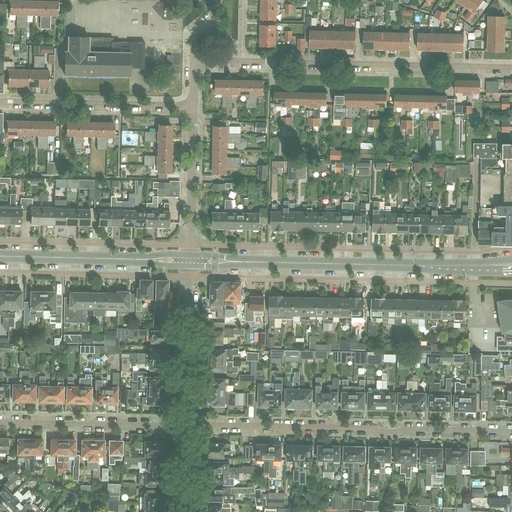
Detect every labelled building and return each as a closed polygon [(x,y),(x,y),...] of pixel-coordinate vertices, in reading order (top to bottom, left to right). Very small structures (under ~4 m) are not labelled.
[(276,5),(276,0),(261,0),(262,9),(282,9),(282,5),(276,5)] [(475,12),(478,8),(484,0),(483,0),(469,0),(465,6),(471,10),(465,18),(469,21),(470,20),(474,15),(476,13),(475,12)] [(500,10),(500,4),(495,0),(494,0),(492,5),(500,10)] [(21,28),(22,2),(9,1),(9,13),(17,13),(16,28),(21,28)] [(33,14),(34,2),(22,2),(21,28),(26,28),(26,14),(33,14)] [(45,29),(46,2),(34,2),(33,14),(40,14),(40,29),(45,29)] [(57,14),(58,12),(58,2),(46,2),(45,29),(50,29),(50,14),(57,14)] [(282,14),(282,9),(262,9),(261,19),(276,19),(276,14),(282,14)] [(453,13),(449,12),(447,17),(452,18),(456,20),(457,14),(453,13)] [(505,16),(495,16),(489,16),(489,22),(487,22),(487,27),(505,28),(505,16)] [(276,25),(271,25),(261,25),(261,35),(281,36),(281,31),(276,31),(276,25)] [(321,47),(321,31),(316,31),(316,29),(310,29),(310,47),(321,47)] [(333,47),(333,29),(326,29),(326,31),(321,31),(321,47),(333,47)] [(344,48),(345,32),(339,32),(339,30),(333,29),(333,47),(344,48)] [(504,41),(505,30),(487,29),(486,35),(489,35),(488,40),(504,41)] [(356,48),(356,38),(356,30),(350,30),(350,32),(345,32),(344,48),(356,48)] [(375,48),(375,33),(370,33),(370,30),(364,30),(364,48),(375,48)] [(387,49),(387,31),(380,31),(380,33),(375,33),(375,48),(387,49)] [(398,49),(399,33),(393,33),(393,31),(387,31),(387,49),(398,49)] [(410,49),(410,39),(410,31),(404,31),(404,33),(399,33),(398,49),(410,49)] [(429,50),(429,34),(424,34),(424,32),(418,32),(418,50),(429,50)] [(441,50),(441,32),(434,32),(434,34),(429,34),(429,50),(441,50)] [(447,34),(447,32),(441,32),(441,50),(452,50),(453,35),(447,34)] [(464,51),(464,41),(464,33),(459,33),(459,35),(453,35),(452,50),(464,51)] [(281,41),(281,36),(261,35),(261,46),(276,46),(276,40),(281,41)] [(120,42),(113,42),(113,38),(89,37),(68,37),(68,52),(65,51),(64,75),(129,76),(129,68),(144,68),(145,42),(129,42),(129,43),(120,43),(120,42)] [(504,52),(504,41),(488,40),(488,46),(486,46),(486,51),(504,52)] [(38,86),(39,56),(34,56),(34,71),(29,71),(28,86),(38,86)] [(44,71),(44,56),(39,56),(38,86),(49,86),(49,76),(49,71),(44,71)] [(18,86),(18,66),(13,66),(13,70),(8,70),(8,85),(18,86)] [(24,66),(21,66),(18,66),(18,86),(28,86),(29,71),(24,70),(24,66)] [(468,95),(468,81),(455,80),(455,91),(463,92),(462,95),(468,95)] [(228,107),(228,81),(216,81),(216,92),(223,93),(223,107),(228,107)] [(240,93),(240,81),(228,81),(228,107),(232,107),(233,93),(240,93)] [(251,108),(252,81),(240,81),(240,93),(247,93),(246,108),(251,108)] [(264,93),(264,92),(264,82),(252,81),(251,108),(256,108),(257,93),(264,93)] [(480,92),(480,91),(481,81),(468,81),(468,95),(472,95),(472,92),(480,92)] [(499,94),(499,91),(499,81),(486,81),(486,94),(499,94)] [(287,106),(288,92),(275,92),(274,106),(287,106)] [(301,104),(301,93),(288,92),(287,106),(292,107),(292,104),(301,104)] [(314,107),(314,93),(301,93),(301,104),(309,104),(309,107),(314,107)] [(327,105),(327,103),(327,93),(314,93),(314,107),(313,118),(313,125),(318,125),(319,118),(320,118),(320,109),(319,109),(319,104),(327,105)] [(347,119),(348,108),(348,94),(335,93),(334,119),(342,119),(342,126),(347,126),(347,119)] [(361,105),(361,94),(348,94),(348,108),(352,108),(352,105),(361,105)] [(374,109),(374,94),(361,94),(361,105),(370,106),(370,109),(374,109)] [(379,106),(387,106),(387,95),(374,94),(374,109),(379,109),(379,106)] [(408,110),(408,95),(395,95),(395,106),(403,107),(403,110),(408,110)] [(421,107),(421,96),(408,95),(408,110),(412,110),(412,107),(421,107)] [(434,110),(434,96),(421,96),(421,107),(430,107),(430,110),(434,110)] [(447,108),(447,106),(447,96),(434,96),(434,110),(439,110),(439,108),(447,108)] [(19,135),(19,122),(7,122),(6,133),(14,134),(14,135),(19,135)] [(31,134),(31,122),(19,122),(19,135),(24,136),(24,134),(31,134)] [(42,149),(43,122),(31,122),(31,134),(38,134),(37,149),(42,149)] [(55,135),(55,133),(55,123),(43,122),(42,149),(47,149),(47,134),(55,135)] [(78,150),(78,123),(66,123),(66,135),(73,135),(73,149),(78,150)] [(90,135),(90,123),(78,123),(78,150),(83,150),(83,135),(90,135)] [(101,150),(102,124),(90,123),(90,135),(97,135),(97,150),(101,150)] [(268,123),(257,123),(256,132),(267,132),(268,123)] [(114,135),(114,134),(114,124),(102,124),(101,150),(106,150),(107,136),(113,136),(114,136),(114,135)] [(171,125),(161,125),(159,125),(159,132),(144,132),(144,137),(171,137),(171,125)] [(230,133),(230,126),(215,126),(215,138),(241,139),(241,134),(230,133)] [(170,149),(171,137),(144,137),(144,142),(159,142),(158,149),(170,149)] [(214,150),(226,150),(226,143),(241,144),(241,139),(215,138),(214,150)] [(481,158),(511,157),(511,143),(474,143),(474,158),(481,158)] [(170,161),(170,149),(158,149),(158,156),(144,156),(144,160),(170,161)] [(360,157),(373,158),(373,150),(361,149),(360,157)] [(226,157),(226,150),(214,150),(214,162),(241,162),(241,158),(226,157)] [(511,173),(511,157),(481,158),(481,174),(511,173)] [(170,173),(170,161),(144,160),(144,165),(158,166),(158,173),(170,173)] [(320,172),(321,160),(312,160),(312,171),(320,172)] [(279,168),(285,168),(285,162),(272,161),(272,174),(279,174),(279,168)] [(241,167),(241,162),(214,162),(214,174),(226,174),(226,167),(241,167)] [(297,162),(297,174),(306,174),(306,162),(297,162)] [(60,164),(47,164),(47,174),(59,174),(60,164)] [(436,164),(436,168),(436,173),(445,173),(445,165),(436,164)] [(259,165),(259,179),(268,179),(269,166),(259,165)] [(471,165),(458,165),(458,178),(471,178),(471,165)] [(511,173),(481,174),(480,204),(493,204),(511,204),(511,173)] [(78,188),(79,180),(67,180),(67,189),(78,189),(78,188)] [(169,197),(169,190),(180,190),(180,182),(169,182),(157,182),(157,189),(159,189),(158,197),(169,197)] [(111,203),(100,203),(100,191),(94,191),(94,197),(94,208),(98,208),(98,225),(99,225),(99,227),(105,227),(105,226),(110,226),(111,209),(111,203)] [(20,199),(20,207),(15,207),(15,195),(9,195),(9,207),(10,207),(9,224),(14,224),(14,225),(20,225),(20,224),(21,224),(21,212),(27,212),(27,199),(20,199)] [(66,208),(61,208),(61,196),(55,196),(55,208),(54,225),(66,225),(66,208)] [(122,228),(122,203),(115,203),(115,200),(113,197),(111,197),(111,203),(111,209),(110,226),(115,226),(115,227),(122,228)] [(157,226),(157,197),(152,197),(152,204),(145,204),(145,209),(145,228),(152,228),(152,226),(157,226)] [(164,210),(158,210),(158,197),(157,197),(157,226),(158,226),(158,228),(163,228),(164,227),(169,227),(169,203),(164,203),(164,210)] [(42,224),(43,207),(32,207),(32,199),(27,199),(27,212),(31,212),(30,224),(31,224),(31,226),(37,226),(37,224),(42,224)] [(237,209),(232,209),(231,200),(225,200),(225,211),(225,228),(230,228),(230,230),(236,230),(237,211),(237,209)] [(295,231),(296,212),(289,212),(290,201),(284,201),(284,212),(284,230),(289,230),(289,231),(295,231)] [(432,232),(433,202),(428,202),(428,214),(421,214),(420,233),(427,233),(427,232),(432,232)] [(437,202),(433,202),(432,232),(437,232),(437,233),(444,233),(444,214),(437,214),(437,202)] [(134,209),(122,209),(122,203),(122,228),(128,228),(128,226),(133,226),(134,209)] [(284,212),(277,211),(277,204),(272,204),(272,229),(276,229),(276,231),(284,231),(284,230),(284,212)] [(366,231),(366,206),(366,204),(361,204),(361,213),(354,213),(353,231),(353,232),(362,232),(361,232),(366,231)] [(379,213),(379,206),(379,204),(374,204),(373,231),(378,231),(377,232),(385,232),(386,213),(379,213)] [(511,204),(493,204),(493,208),(492,243),(496,243),(496,244),(511,244),(511,204)] [(307,230),(308,205),(303,205),(303,212),(296,212),(295,231),(301,231),(302,230),(307,230)] [(319,231),(319,212),(312,212),(313,205),(308,205),(307,230),(312,230),(313,231),(319,231)] [(456,208),(455,233),(455,234),(463,234),(463,233),(467,233),(468,206),(463,205),(463,215),(456,215),(456,208)] [(9,224),(10,207),(9,207),(0,206),(0,224),(4,225),(4,224),(9,224)] [(330,231),(331,206),(326,206),(326,212),(319,212),(319,231),(325,231),(330,231)] [(342,232),(342,213),(336,213),(336,206),(331,206),(330,231),(335,231),(336,232),(342,232)] [(354,213),(354,206),(350,206),(350,213),(342,213),(342,232),(348,232),(349,231),(353,231),(354,213)] [(397,233),(397,213),(391,213),(391,206),(386,206),(386,213),(385,232),(386,232),(386,231),(391,231),(391,232),(397,233)] [(409,232),(409,207),(405,206),(405,214),(397,213),(397,233),(402,233),(402,232),(409,232)] [(54,225),(55,208),(43,207),(42,224),(47,224),(47,226),(53,226),(53,225),(54,225)] [(420,233),(421,214),(414,214),(414,207),(409,207),(409,232),(414,232),(414,233),(420,233)] [(455,233),(456,208),(451,207),(451,215),(444,214),(444,233),(450,234),(450,233),(455,233)] [(77,225),(78,208),(66,208),(66,225),(66,227),(72,227),(72,225),(77,225)] [(90,208),(78,208),(77,225),(82,225),(82,227),(88,227),(88,225),(89,225),(90,208)] [(492,243),(493,208),(479,208),(479,243),(480,243),(491,243),(491,244),(492,244),(492,243)] [(145,228),(145,209),(134,209),(133,226),(138,226),(138,228),(145,228)] [(260,229),(260,223),(267,224),(268,209),(260,209),(260,211),(249,211),(248,228),(253,228),(253,230),(259,230),(259,229),(260,229)] [(225,228),(225,211),(213,210),(213,228),(218,228),(218,229),(224,229),(224,228),(225,228)] [(248,228),(249,211),(237,211),(236,230),(243,230),(243,228),(248,228)] [(141,320),(141,311),(141,303),(140,303),(140,298),(151,298),(152,280),(140,280),(140,288),(137,288),(137,298),(136,298),(135,320),(141,320)] [(167,313),(160,312),(160,310),(167,310),(167,300),(168,300),(168,280),(156,280),(155,299),(153,299),(153,329),(167,329),(167,313)] [(218,311),(218,322),(225,322),(225,316),(225,311),(223,311),(224,282),(214,281),(212,284),(211,311),(218,311)] [(242,282),(226,282),(225,311),(225,316),(235,316),(235,310),(237,310),(237,305),(235,305),(235,304),(241,304),(242,282)] [(8,318),(9,291),(5,291),(5,290),(0,290),(0,314),(3,315),(3,318),(8,318)] [(9,291),(8,318),(8,327),(13,327),(13,318),(14,318),(14,309),(21,309),(22,292),(20,292),(20,290),(13,290),(13,292),(9,291)] [(129,292),(128,292),(128,290),(122,290),(122,292),(117,292),(116,294),(116,311),(134,312),(133,304),(134,303),(129,303),(129,292)] [(43,310),(43,291),(35,291),(35,292),(31,292),(30,306),(24,306),(24,325),(29,325),(29,321),(35,321),(35,317),(43,317),(43,310)] [(61,307),(56,306),(55,306),(55,293),(51,293),(51,291),(43,291),(43,310),(50,310),(50,321),(55,321),(55,323),(61,324),(61,307)] [(81,323),(82,293),(77,293),(77,291),(71,291),(71,293),(70,293),(70,304),(64,304),(64,320),(69,320),(69,313),(76,313),(76,324),(82,324),(82,323),(81,323)] [(93,311),(93,293),(93,291),(87,291),(87,293),(82,293),(81,323),(82,323),(86,323),(86,311),(93,311)] [(116,311),(116,294),(112,294),(112,292),(106,292),(106,294),(105,294),(105,311),(116,311)] [(105,311),(105,294),(93,293),(93,311),(93,315),(105,316),(105,311)] [(264,316),(264,310),(264,297),(262,297),(262,296),(258,296),(258,297),(251,297),(251,304),(249,304),(249,321),(254,321),(254,316),(264,316)] [(282,304),(282,296),(275,296),(275,298),(271,297),(270,326),(275,326),(275,319),(282,319),(282,316),(282,304)] [(294,316),(294,297),(288,297),(287,298),(283,298),(283,296),(282,296),(282,304),(282,316),(282,319),(282,323),(287,323),(287,316),(294,316)] [(306,304),(306,298),(300,298),(299,297),(294,297),(294,316),(301,316),(301,323),(305,323),(306,304)] [(317,304),(317,297),(312,297),(311,298),(306,298),(306,304),(305,323),(310,323),(310,316),(317,316),(317,304)] [(323,297),(317,297),(317,304),(317,316),(324,317),(324,324),(329,324),(329,304),(329,299),(324,299),(323,297)] [(329,324),(333,324),(333,317),(341,317),(341,304),(341,298),(335,298),(334,299),(329,299),(329,304),(329,324)] [(352,304),(352,299),(347,299),(346,298),(341,298),(341,304),(341,317),(347,317),(347,331),(352,331),(352,324),(352,317),(352,304)] [(352,317),(359,317),(359,325),(364,325),(364,299),(360,299),(360,298),(352,298),(352,299),(352,304),(352,317)] [(384,317),(385,299),(385,298),(377,298),(377,299),(372,299),(372,320),(369,320),(369,335),(376,335),(377,317),(384,317)] [(396,304),(396,299),(390,298),(389,299),(385,299),(384,317),(383,324),(388,324),(389,317),(395,317),(396,304)] [(407,304),(407,300),(403,300),(401,299),(396,299),(396,304),(395,317),(395,323),(402,323),(402,325),(407,325),(407,304)] [(419,304),(419,299),(413,299),(413,300),(407,300),(407,304),(407,325),(412,325),(412,318),(418,318),(419,304)] [(425,299),(419,299),(419,304),(418,318),(426,318),(426,325),(430,325),(430,304),(430,300),(426,300),(425,299)] [(443,304),(443,299),(437,299),(436,300),(430,300),(430,304),(430,325),(437,326),(437,322),(435,322),(435,318),(442,318),(443,304)] [(454,319),(454,300),(454,301),(449,301),(448,300),(443,299),(443,304),(442,318),(449,319),(449,326),(454,326),(454,322),(454,319)] [(511,299),(510,300),(508,300),(506,300),(503,301),(500,301),(498,302),(503,333),(506,333),(505,337),(498,336),(497,350),(500,350),(500,354),(499,354),(499,355),(511,355),(511,352),(511,351),(511,299)] [(461,326),(465,326),(466,301),(462,301),(462,300),(454,300),(454,319),(454,322),(461,323),(461,326)] [(233,337),(233,334),(244,335),(245,329),(225,329),(225,322),(218,322),(212,322),(212,328),(213,328),(213,331),(210,331),(210,344),(223,344),(224,336),(233,337)] [(116,339),(115,347),(121,347),(121,345),(128,337),(134,330),(135,328),(116,328),(116,331),(116,339)] [(104,339),(116,339),(116,331),(105,330),(104,339)] [(139,337),(139,336),(151,336),(151,342),(156,342),(166,343),(166,339),(168,339),(168,333),(166,333),(166,331),(156,331),(151,331),(151,330),(139,330),(134,330),(128,337),(139,337)] [(93,335),(93,345),(94,345),(104,345),(104,335),(93,335)] [(421,344),(418,344),(418,353),(428,353),(428,347),(421,347),(421,344)] [(121,347),(115,347),(108,346),(108,353),(108,356),(115,356),(115,354),(121,354),(121,347)] [(166,348),(156,348),(150,348),(150,354),(129,353),(129,358),(167,359),(167,353),(166,353),(166,348)] [(208,361),(226,361),(226,355),(238,355),(238,348),(228,348),(228,349),(210,349),(210,351),(208,351),(208,361)] [(300,358),(301,350),(285,350),(285,356),(285,358),(300,358)] [(315,350),(309,350),(301,350),(300,358),(315,358),(315,350)] [(328,351),(316,350),(315,350),(315,358),(328,359),(328,351)] [(342,351),(342,363),(347,363),(348,357),(355,357),(355,351),(342,351)] [(428,353),(418,353),(413,353),(413,360),(413,362),(420,362),(420,360),(428,360),(428,353)] [(428,353),(428,360),(435,360),(435,362),(440,362),(440,360),(440,353),(428,353)] [(482,356),(481,370),(489,370),(489,362),(494,362),(494,356),(482,356)] [(121,358),(120,371),(126,372),(128,372),(129,363),(129,358),(121,358)] [(167,365),(167,359),(129,358),(129,363),(150,364),(150,370),(166,370),(166,365),(167,365)] [(226,366),(226,361),(208,361),(208,368),(210,368),(210,371),(227,371),(227,372),(238,373),(238,366),(226,366)] [(489,379),(489,370),(481,370),(481,374),(481,386),(492,386),(492,379),(489,379)] [(8,401),(8,391),(8,385),(2,385),(3,372),(0,371),(0,401),(3,402),(3,401),(8,401)] [(23,401),(24,371),(19,371),(19,385),(13,385),(13,401),(14,401),(14,402),(19,402),(19,401),(23,401)] [(35,401),(35,391),(35,385),(29,385),(29,371),(24,371),(23,401),(28,401),(28,402),(33,403),(33,401),(35,401)] [(137,390),(147,391),(165,391),(165,380),(159,380),(159,378),(146,377),(146,372),(138,372),(137,390)] [(382,381),(382,409),(387,409),(387,411),(393,411),(393,409),(395,409),(395,393),(389,393),(389,389),(387,389),(388,372),(382,372),(382,381)] [(106,404),(107,388),(101,387),(101,373),(96,373),(95,388),(96,388),(96,403),(98,403),(98,404),(106,404)] [(117,403),(117,393),(117,388),(118,389),(119,373),(113,373),(112,388),(107,388),(106,404),(114,404),(114,403),(117,403)] [(299,407),(300,381),(300,373),(295,373),(295,377),(293,379),(293,389),(287,389),(286,407),(288,407),(288,408),(294,408),(294,407),(299,407)] [(51,404),(51,387),(45,387),(45,377),(39,377),(38,388),(39,388),(39,401),(41,401),(40,403),(51,404)] [(60,402),(62,402),(63,388),(63,377),(57,377),(57,387),(51,387),(51,404),(60,404),(60,402)] [(79,404),(79,388),(73,387),(73,377),(67,377),(67,389),(67,402),(69,402),(69,404),(79,404)] [(88,402),(90,402),(91,389),(91,378),(85,377),(85,382),(79,382),(79,388),(79,404),(88,404),(88,402)] [(258,388),(259,388),(259,406),(261,406),(261,407),(268,408),(268,406),(270,406),(270,390),(270,383),(265,383),(265,377),(258,377),(258,388)] [(270,390),(270,406),(272,406),(272,408),(279,408),(279,407),(281,407),(281,397),(281,389),(282,389),(283,377),(276,377),(276,383),(270,383),(270,390)] [(327,409),(328,392),(322,392),(322,378),(316,377),(316,391),(317,391),(317,407),(319,407),(319,409),(327,409)] [(337,408),(338,398),(338,391),(339,391),(339,378),(334,378),(333,384),(328,384),(328,392),(327,409),(335,409),(335,408),(337,408)] [(451,410),(451,400),(451,378),(446,378),(446,389),(440,389),(440,411),(448,411),(448,410),(451,410)] [(209,392),(228,392),(228,385),(234,385),(234,380),(228,380),(228,379),(214,379),(214,380),(209,380),(209,392)] [(354,386),(348,385),(348,380),(343,380),(343,408),(345,408),(345,409),(354,410),(354,386)] [(365,408),(365,398),(365,380),(360,380),(360,386),(354,386),(354,410),(362,410),(362,408),(365,408)] [(312,407),(312,397),(312,390),(306,390),(306,387),(304,387),(305,381),(300,381),(299,407),(303,407),(303,409),(310,409),(310,407),(312,407)] [(376,393),(369,392),(369,409),(371,409),(371,410),(376,410),(376,409),(382,409),(382,381),(378,381),(377,389),(376,389),(376,393)] [(412,409),(413,381),(408,381),(408,389),(406,389),(406,393),(399,393),(399,409),(401,409),(401,411),(407,411),(407,409),(412,409)] [(425,410),(426,400),(426,394),(419,394),(419,390),(417,390),(417,381),(413,381),(412,409),(418,410),(418,411),(423,411),(423,410),(425,410)] [(466,412),(466,392),(466,390),(460,390),(460,381),(456,381),(455,410),(457,410),(457,412),(466,412)] [(476,411),(477,401),(477,381),(472,381),(472,387),(466,387),(466,392),(466,412),(474,412),(474,411),(476,411)] [(440,411),(440,389),(435,389),(435,382),(430,382),(429,410),(432,410),(432,411),(440,411)] [(494,386),(492,386),(481,386),(481,400),(489,400),(494,400),(494,386)] [(511,389),(508,390),(508,400),(504,400),(498,400),(511,400),(511,389)] [(165,391),(147,391),(137,390),(137,400),(139,400),(139,403),(158,404),(158,402),(165,402),(165,391)] [(228,392),(209,392),(209,404),(214,404),(214,405),(236,406),(236,392),(228,392)] [(489,411),(489,400),(481,400),(481,411),(489,411)] [(511,400),(498,400),(497,405),(504,406),(508,407),(508,412),(511,411),(511,400)] [(9,442),(7,442),(8,439),(0,438),(0,451),(7,452),(7,448),(9,448),(9,442)] [(62,468),(63,440),(58,440),(58,438),(52,438),(52,440),(51,440),(51,455),(57,455),(57,473),(62,473),(62,468)] [(75,455),(75,450),(75,440),(74,440),(74,438),(68,438),(68,440),(63,440),(62,468),(68,468),(68,455),(75,455)] [(29,473),(30,441),(25,441),(25,439),(18,439),(17,456),(25,456),(25,469),(27,469),(26,473),(29,473)] [(42,457),(42,449),(42,439),(35,439),(35,441),(30,441),(29,473),(34,473),(34,456),(42,457)] [(93,469),(93,441),(89,440),(89,439),(84,439),(84,440),(82,440),(81,456),(87,456),(87,468),(93,469)] [(103,456),(104,451),(104,441),(102,441),(102,439),(96,439),(96,441),(93,441),(93,469),(98,469),(98,456),(103,456)] [(121,460),(122,451),(122,441),(121,441),(121,440),(115,440),(115,441),(109,441),(109,464),(114,464),(114,460),(121,460)] [(145,456),(164,456),(164,455),(166,454),(166,450),(164,448),(164,442),(145,442),(139,442),(139,448),(145,449),(145,456)] [(269,473),(270,444),(265,444),(265,442),(258,442),(258,444),(257,444),(257,459),(265,460),(264,472),(269,473)] [(232,444),(219,443),(209,443),(209,457),(225,458),(225,451),(232,451),(232,444)] [(281,460),(282,455),(282,445),(281,445),(281,443),(274,443),(274,444),(270,444),(269,473),(269,478),(277,478),(277,469),(276,467),(274,467),(274,460),(281,460)] [(299,481),(300,472),(300,445),(295,445),(295,443),(289,443),(289,445),(288,445),(287,460),(295,460),(294,469),(293,469),(293,481),(299,481)] [(312,470),(312,455),(312,445),(311,445),(311,444),(305,443),(305,445),(300,445),(300,472),(304,472),(304,469),(312,470)] [(329,478),(330,444),(324,444),(323,446),(318,445),(318,460),(324,461),(323,478),(329,478)] [(340,461),(340,456),(340,446),(335,446),(335,445),(330,444),(329,478),(334,478),(334,461),(340,461)] [(354,483),(355,445),(349,445),(349,446),(344,446),(344,467),(349,467),(349,483),(354,483)] [(365,461),(366,456),(366,446),(361,446),(361,445),(355,445),(354,483),(359,483),(359,472),(363,472),(363,466),(360,466),(360,461),(365,461)] [(380,473),(381,445),(375,445),(375,447),(370,447),(369,461),(370,461),(370,467),(375,468),(375,472),(373,472),(373,483),(380,484),(380,473)] [(391,462),(391,457),(391,447),(387,447),(387,446),(381,445),(380,473),(385,473),(386,462),(391,462)] [(406,473),(407,446),(401,446),(401,447),(396,447),(395,462),(401,462),(400,473),(406,473)] [(417,467),(417,458),(417,448),(412,447),(412,446),(407,446),(406,473),(406,477),(411,478),(411,467),(417,467)] [(431,486),(432,447),(426,446),(426,448),(421,448),(421,463),(426,463),(426,486),(431,486)] [(442,463),(443,458),(443,448),(438,448),(438,447),(432,447),(431,486),(436,486),(437,463),(442,463)] [(457,474),(458,447),(452,447),(452,448),(447,448),(446,474),(452,474),(457,474)] [(462,470),(468,470),(468,449),(464,449),(464,447),(458,447),(457,474),(457,488),(462,488),(462,470)] [(479,452),(471,451),(471,465),(483,466),(483,460),(479,460),(479,452)] [(145,457),(130,457),(124,457),(123,466),(130,466),(130,464),(137,464),(137,462),(141,462),(141,468),(149,468),(149,473),(152,473),(164,474),(165,462),(145,461),(145,457)] [(231,463),(219,463),(209,462),(208,473),(245,474),(245,469),(231,468),(231,463)] [(149,473),(147,473),(140,473),(140,485),(161,486),(161,481),(163,481),(163,475),(164,475),(164,474),(152,473),(149,473)] [(245,474),(208,473),(208,483),(224,484),(224,485),(233,486),(233,479),(241,479),(241,474),(245,474)] [(12,496),(11,495),(6,490),(21,475),(15,474),(10,478),(2,486),(3,487),(0,489),(0,504),(1,506),(12,496)] [(511,479),(497,480),(497,486),(508,486),(508,495),(511,494),(511,479)] [(56,486),(43,482),(39,487),(44,490),(43,492),(48,496),(51,492),(55,487),(56,486)] [(121,488),(121,485),(107,484),(107,500),(118,501),(121,488)] [(90,485),(85,485),(80,485),(80,493),(85,493),(90,493),(90,485)] [(100,488),(92,487),(92,497),(100,497),(100,488)] [(256,493),(255,489),(255,487),(224,487),(224,489),(208,488),(208,493),(206,494),(206,499),(208,500),(207,501),(229,502),(230,494),(231,494),(231,493),(256,493)] [(16,511),(32,494),(31,493),(28,490),(22,496),(17,490),(11,495),(12,496),(1,506),(6,511),(7,510),(9,511),(12,511),(14,510),(16,511)] [(162,493),(162,491),(142,490),(142,497),(145,497),(145,503),(161,504),(161,503),(162,503),(162,501),(164,499),(164,495),(162,493)] [(38,508),(31,502),(35,497),(32,494),(16,511),(35,511),(38,509),(38,508)] [(313,508),(315,508),(315,494),(306,494),(306,508),(313,508)] [(90,503),(92,497),(84,495),(81,500),(90,503)] [(340,496),(332,496),(332,508),(340,508),(340,496)] [(98,509),(98,508),(100,499),(92,497),(90,503),(89,507),(98,509)] [(284,506),(285,498),(269,498),(269,505),(284,506)] [(108,509),(109,501),(100,499),(98,508),(108,509)] [(109,501),(108,509),(108,511),(115,511),(116,502),(109,501)] [(373,511),(379,511),(380,501),(367,501),(367,511),(373,511)] [(470,511),(470,501),(457,501),(456,507),(456,511),(470,511)] [(160,511),(161,504),(145,503),(145,510),(142,510),(141,511),(158,511),(159,511),(160,511)]
